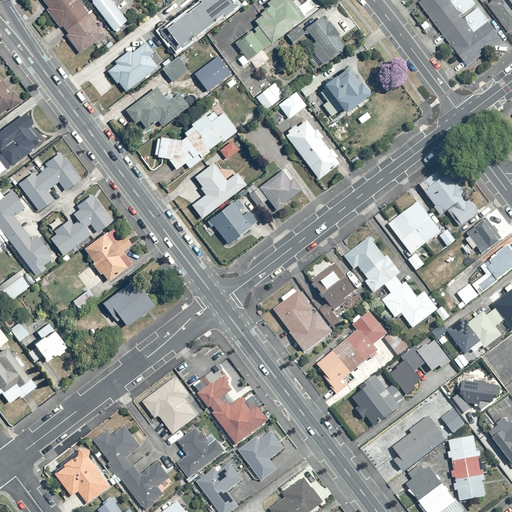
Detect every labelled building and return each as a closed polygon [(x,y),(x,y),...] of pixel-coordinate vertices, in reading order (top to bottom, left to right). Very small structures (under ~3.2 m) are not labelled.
[(103,34),(77,0),(42,0),(68,34),(66,36),(79,53),(103,34)] [(236,43),(248,59),(304,17),(291,0),(271,0),(266,5),(269,9),(253,21),(260,29),(253,34),(250,32),(236,43)] [(421,0),(418,2),(466,67),(502,40),(472,0),(421,0)] [(488,5),(508,32),(511,28),(511,0),(490,0),(492,1),(488,5)] [(346,47),(321,14),(303,27),(314,42),(309,46),(323,65),(346,47)] [(305,34),(298,25),(286,35),(292,43),(305,34)] [(116,63),(106,70),(116,83),(117,81),(125,92),(158,67),(149,56),(154,52),(145,41),(132,51),(130,49),(114,61),(116,63)] [(186,71),(176,58),(161,69),(171,83),(186,71)] [(322,86),(342,113),(367,94),(346,67),(322,86)] [(314,75),(297,89),(303,97),(321,84),(314,75)] [(19,103),(0,78),(0,113),(8,107),(10,110),(19,103)] [(273,81),(254,95),(265,110),(284,96),(273,81)] [(156,86),(124,110),(134,123),(139,120),(145,129),(159,118),(163,124),(187,105),(178,93),(168,101),(156,86)] [(305,106),(295,92),(277,105),(287,119),(305,106)] [(160,136),(156,156),(167,158),(175,168),(184,162),(188,168),(209,152),(207,149),(220,139),(222,141),(236,130),(222,113),(210,121),(205,115),(183,132),(185,136),(180,140),(160,136)] [(17,116),(0,128),(0,156),(9,168),(39,145),(17,116)] [(305,119),(284,135),(317,179),(338,164),(305,119)] [(239,150),(232,140),(219,150),(225,160),(239,150)] [(36,170),(23,181),(17,173),(13,176),(22,188),(24,187),(42,210),(57,199),(50,190),(61,181),(68,190),(83,179),(62,152),(47,163),(50,167),(39,175),(36,170)] [(226,180),(212,162),(193,176),(205,193),(191,204),(201,218),(245,184),(236,172),(226,180)] [(284,167),(258,187),(276,211),(302,192),(284,167)] [(442,168),(424,182),(430,189),(425,193),(441,214),(448,209),(461,226),(479,213),(457,185),(455,186),(442,168)] [(0,188),(0,225),(38,276),(49,268),(46,265),(56,258),(39,235),(34,238),(16,215),(27,207),(13,189),(5,195),(0,188)] [(50,239),(63,257),(95,233),(112,221),(91,192),(74,205),(76,209),(67,216),(70,219),(53,231),(56,235),(50,239)] [(250,227),(232,201),(208,218),(227,244),(250,227)] [(440,232),(417,201),(387,224),(410,255),(440,232)] [(498,241),(483,220),(465,233),(481,254),(498,241)] [(129,246),(114,226),(83,249),(107,282),(131,264),(122,251),(129,246)] [(455,240),(447,229),(439,236),(447,246),(455,240)] [(373,293),(400,273),(386,255),(384,256),(369,236),(343,256),(353,269),(358,266),(368,279),(365,282),(373,293)] [(511,268),(511,252),(506,245),(495,253),(496,255),(480,266),(486,274),(472,285),(479,294),(497,281),(496,280),(511,268)] [(424,264),(415,253),(407,259),(415,271),(424,264)] [(355,290),(334,263),(310,281),(333,311),(346,302),(344,299),(355,290)] [(28,286),(20,277),(1,291),(8,301),(28,286)] [(148,281),(138,288),(132,280),(101,303),(110,316),(114,313),(124,327),(152,307),(147,300),(156,292),(148,281)] [(416,297),(405,282),(381,300),(394,318),(401,313),(412,328),(437,309),(423,292),(416,297)] [(462,301),(465,305),(478,295),(469,284),(456,293),(462,301)] [(511,287),(490,304),(511,331),(511,330),(511,287)] [(98,299),(90,288),(75,300),(83,310),(98,299)] [(312,310),(298,290),(273,309),(304,352),(331,332),(316,312),(312,315),(309,312),(312,310)] [(450,316),(442,306),(436,311),(444,321),(450,316)] [(348,384),(344,380),(379,350),(374,345),(388,333),(369,311),(353,325),(358,330),(317,364),(326,375),(322,378),(336,394),(348,384)] [(501,335),(482,311),(468,322),(464,316),(446,330),(464,353),(479,342),(484,348),(501,335)] [(31,333),(22,321),(11,329),(20,341),(31,333)] [(55,359),(65,352),(63,349),(66,346),(50,322),(38,330),(44,339),(35,345),(45,360),(53,355),(55,359)] [(0,346),(8,340),(0,328),(0,346)] [(388,344),(395,353),(397,356),(408,347),(396,330),(384,339),(388,344)] [(449,342),(443,334),(436,338),(443,347),(449,342)] [(450,362),(434,340),(419,352),(414,345),(400,356),(404,362),(389,374),(405,396),(415,388),(413,385),(420,380),(413,371),(425,363),(431,372),(439,366),(441,369),(450,362)] [(30,384),(5,352),(0,356),(0,396),(1,396),(7,405),(17,399),(18,400),(37,387),(33,381),(30,384)] [(469,363),(461,354),(453,360),(461,370),(469,363)] [(240,398),(234,389),(223,374),(197,393),(208,408),(210,407),(213,411),(211,412),(235,444),(267,420),(256,405),(250,410),(240,398)] [(398,407),(374,375),(358,387),(360,391),(351,398),(372,426),(398,407)] [(197,415),(184,399),(189,396),(175,377),(173,378),(141,401),(154,418),(158,415),(172,434),(197,415)] [(460,381),(458,394),(451,399),(462,413),(470,408),(466,403),(478,405),(479,401),(492,403),(493,396),(497,396),(499,385),(472,381),(472,383),(460,381)] [(464,424),(453,409),(440,418),(452,433),(464,424)] [(411,433),(392,447),(399,456),(393,460),(401,470),(436,444),(433,441),(443,435),(428,414),(408,429),(411,433)] [(497,426),(488,433),(511,464),(511,462),(511,427),(511,428),(503,418),(495,424),(497,426)] [(118,478),(133,466),(126,458),(140,446),(123,425),(110,435),(105,430),(92,440),(109,461),(106,463),(118,478)] [(210,443),(197,426),(177,441),(187,455),(177,463),(189,478),(224,451),(215,439),(210,443)] [(259,439),(257,437),(238,450),(260,481),(275,470),(268,460),(283,448),(271,431),(259,439)] [(484,497),(473,436),(447,440),(459,501),(484,497)] [(90,458),(89,449),(78,448),(77,455),(62,466),(63,467),(54,474),(71,496),(78,491),(87,504),(111,486),(90,458)] [(133,466),(118,478),(145,511),(164,495),(157,487),(169,477),(157,462),(141,475),(133,466)] [(242,480),(229,463),(222,468),(219,464),(196,482),(218,511),(229,511),(238,506),(227,491),(242,480)] [(452,500),(427,466),(404,483),(425,511),(463,511),(465,511),(455,498),(452,500)] [(309,511),(324,501),(305,476),(284,492),(287,496),(271,509),(273,511),(309,511)] [(125,511),(121,511),(116,504),(119,502),(113,494),(106,500),(107,501),(97,509),(99,511),(131,511),(130,509),(125,511)] [(187,511),(178,500),(161,511),(187,511)]
